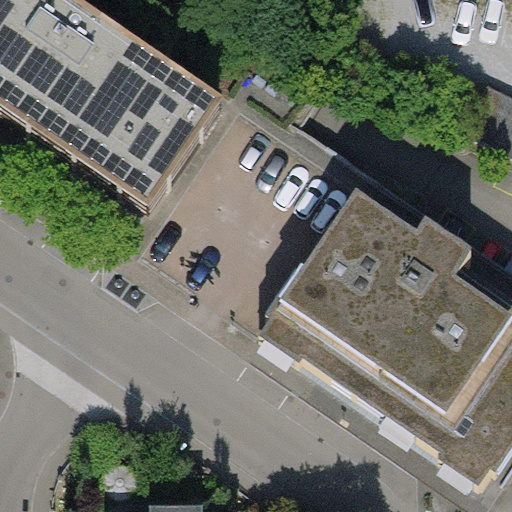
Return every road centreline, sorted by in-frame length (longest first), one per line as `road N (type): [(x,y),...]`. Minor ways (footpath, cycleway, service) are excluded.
road 1 (residential): [(356,511),(97,333)]
road 2 (residential): [(0,489),(24,433),(97,333)]
